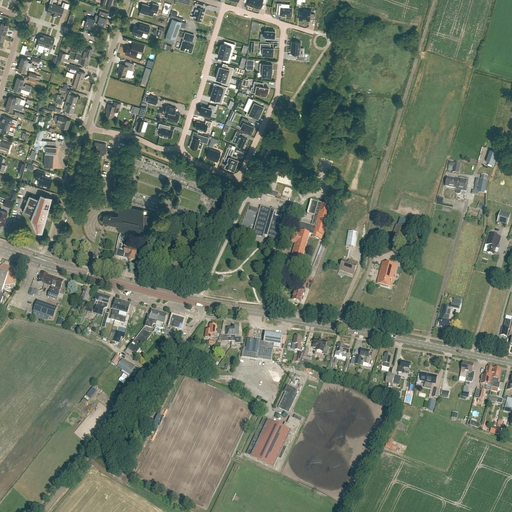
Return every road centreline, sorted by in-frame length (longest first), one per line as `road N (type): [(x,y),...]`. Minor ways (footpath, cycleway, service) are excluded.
road 1 (secondary): [(427,344),(199,303)]
road 2 (residential): [(178,146),(223,6),(284,24)]
road 3 (unclassified): [(42,511),(171,355)]
road 4 (residential): [(277,94),(238,178),(178,146)]
road 5 (secondary): [(199,303),(45,264)]
road 6 (tertiary): [(45,264),(88,126)]
road 7 (residential): [(427,344),(465,208)]
